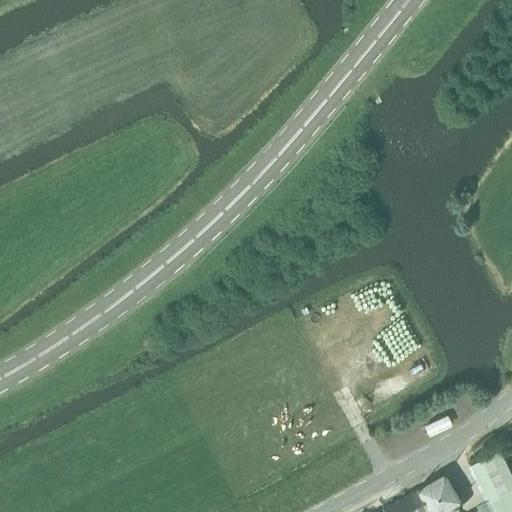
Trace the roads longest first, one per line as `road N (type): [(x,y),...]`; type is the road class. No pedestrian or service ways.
road 1 (primary): [(0,378),(122,299),(231,205),(408,0)]
road 2 (unclassified): [(324,511),(471,430),(511,397)]
